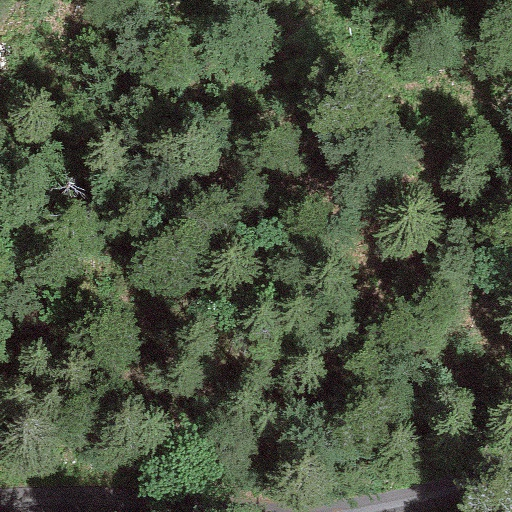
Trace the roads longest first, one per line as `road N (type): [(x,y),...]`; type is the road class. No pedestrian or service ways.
road 1 (track): [(249,511),(0,500)]
road 2 (track): [(511,466),(343,511)]
